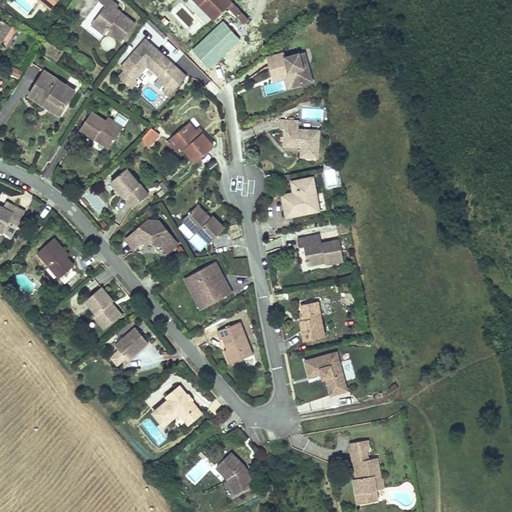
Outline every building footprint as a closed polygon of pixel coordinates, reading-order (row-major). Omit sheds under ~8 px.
[(40,0),(51,8),(57,0),(40,0)] [(122,40),(135,23),(121,12),(118,15),(114,11),(116,8),(118,5),(111,0),(99,0),(99,1),(106,6),(92,24),(104,34),(108,29),(122,40)] [(247,19),(231,3),(232,2),(229,0),(195,0),(214,19),(216,18),(232,34),(247,19)] [(0,43),(12,26),(0,18),(0,43)] [(166,37),(148,19),(146,22),(164,39),(166,37)] [(180,70),(157,49),(155,52),(152,49),(154,46),(145,39),(121,67),(124,70),(119,76),(131,87),(137,81),(135,79),(147,65),(160,76),(158,79),(166,86),(180,70)] [(307,65),(304,51),(299,53),(303,66),(307,65)] [(312,80),(307,65),(303,66),(299,53),(285,56),(284,52),(266,57),(271,76),(285,73),(285,70),(288,69),(291,83),(299,81),(300,83),(312,80)] [(14,66),(12,74),(20,77),(23,69),(14,66)] [(272,80),(286,76),(288,87),(300,83),(299,81),(291,83),(288,69),(285,70),(285,73),(271,76),(272,80)] [(169,95),(187,76),(180,70),(166,86),(163,90),(169,95)] [(75,91),(44,71),(29,96),(44,105),(49,97),(65,107),(75,91)] [(60,115),(65,107),(49,97),(44,105),(60,115)] [(111,145),(123,127),(107,117),(105,120),(91,111),(79,129),(94,138),(96,135),(111,145)] [(318,156),(319,130),(298,129),(299,121),(280,120),(280,128),(285,129),(284,145),(302,146),(301,156),(318,156)] [(213,145),(203,133),(200,135),(196,130),(189,123),(173,136),(183,148),(194,161),(213,145)] [(148,146),(159,134),(152,128),(143,138),(148,146)] [(111,145),(96,135),(94,138),(109,148),(111,145)] [(183,148),(173,136),(167,141),(177,153),(183,148)] [(148,194),(126,168),(111,181),(117,188),(121,193),(133,207),(148,194)] [(319,210),(313,177),(291,181),(293,190),(295,190),(295,192),(294,194),(292,195),(291,193),(282,195),(284,206),(289,205),(291,215),(319,210)] [(91,188),(83,196),(98,212),(107,203),(91,188)] [(13,212),(16,206),(6,201),(3,207),(13,212)] [(17,226),(25,210),(16,206),(13,212),(3,207),(0,205),(0,230),(3,232),(8,222),(17,226)] [(225,227),(213,215),(210,217),(209,218),(206,215),(207,214),(197,205),(182,220),(196,233),(198,231),(210,242),(212,241),(225,227)] [(350,230),(348,221),(336,224),(337,232),(350,230)] [(12,236),(17,226),(8,222),(3,232),(12,236)] [(177,243),(162,225),(144,223),(126,239),(134,248),(143,241),(160,243),(167,251),(177,243)] [(343,261),(339,239),(321,242),(319,234),(297,238),(298,247),(303,246),(307,265),(322,262),(321,261),(325,260),(325,262),(325,264),(343,261)] [(71,267),(73,265),(65,256),(62,252),(64,250),(53,238),(37,252),(59,277),(64,283),(77,273),(71,267)] [(59,277),(37,252),(30,258),(53,283),(59,277)] [(227,283),(215,261),(213,263),(221,278),(218,279),(222,286),(227,283)] [(222,286),(218,279),(221,278),(213,263),(188,276),(192,282),(191,283),(200,300),(211,303),(233,292),(228,283),(227,283),(222,286)] [(192,282),(188,276),(185,278),(201,309),(211,303),(200,300),(191,283),(192,282)] [(121,314),(114,306),(112,307),(109,304),(111,302),(113,300),(101,287),(85,300),(97,314),(94,316),(104,328),(121,314)] [(330,298),(322,299),(323,311),(332,309),(330,298)] [(324,337),(318,301),(301,304),(304,319),(300,320),(304,340),(324,337)] [(252,354),(239,322),(217,331),(220,339),(223,339),(227,349),(232,362),(252,354)] [(128,359),(148,342),(135,327),(115,344),(119,349),(126,357),(128,359)] [(117,364),(126,357),(119,349),(111,356),(117,364)] [(232,362),(227,349),(224,350),(230,363),(232,362)] [(347,390),(336,352),(305,361),(309,377),(321,373),(323,378),(326,377),(331,394),(347,390)] [(201,414),(191,400),(187,396),(179,385),(166,396),(169,399),(159,407),(170,420),(172,418),(169,414),(173,410),(175,412),(177,410),(179,412),(189,424),(201,414)] [(170,420),(159,407),(153,412),(163,425),(170,420)] [(369,450),(367,440),(350,443),(351,453),(366,451),(369,450)] [(368,459),(366,451),(351,453),(356,478),(359,478),(356,461),(368,459)] [(253,485),(245,467),(230,452),(216,467),(228,478),(229,480),(235,493),(253,485)] [(376,488),(374,476),(380,475),(377,458),(368,459),(356,461),(359,478),(356,478),(354,479),(353,480),(353,481),(357,504),(378,500),(376,488)] [(383,487),(381,475),(380,475),(374,476),(376,488),(383,487)]
